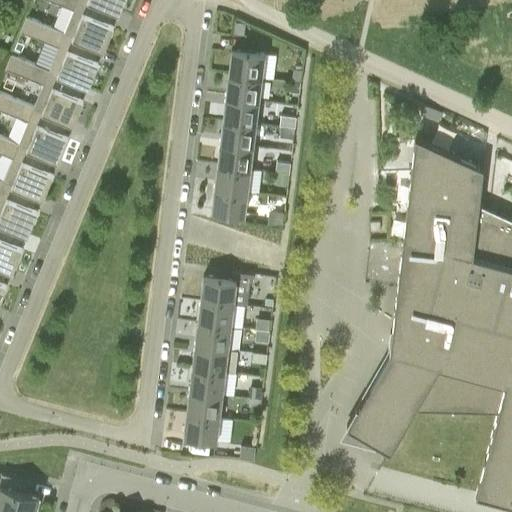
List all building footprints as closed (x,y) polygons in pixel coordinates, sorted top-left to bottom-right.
[(54,0),(73,8),(64,30),(63,32),(93,44),(103,48),(113,23),(103,19),(108,7),(91,0),(54,0)] [(91,0),(108,7),(118,11),(122,0),(91,0)] [(58,45),(49,67),(48,69),(78,81),(88,85),(98,60),(88,56),(93,44),(63,32),(64,30),(26,15),(20,29),(58,45)] [(243,33),(245,21),(235,20),(234,33),(243,33)] [(231,48),(229,71),(261,75),(264,52),(231,48)] [(48,69),(49,67),(11,52),(5,66),(43,82),(34,104),(33,106),(63,118),(73,122),(83,97),(73,93),(78,81),(48,69)] [(291,67),(290,79),(300,80),(301,68),(291,67)] [(229,71),(226,94),(258,98),(261,75),(229,71)] [(300,80),(290,79),(289,90),(299,91),(300,80)] [(0,107),(28,119),(18,141),(18,143),(47,155),(57,159),(68,134),(58,129),(63,118),(33,106),(34,104),(0,90),(0,107)] [(258,98),(226,94),(223,117),(255,121),(258,98)] [(281,126),(295,126),(296,114),(282,113),(281,126)] [(223,117),(220,140),(253,144),(255,121),(223,117)] [(295,126),(281,126),(280,136),(294,137),(295,126)] [(42,166),(47,155),(18,143),(18,141),(0,133),(0,150),(12,156),(3,178),(3,180),(32,192),(42,196),(53,171),(42,166)] [(511,216),(478,202),(483,164),(415,133),(389,350),(346,424),(390,449),(414,408),(497,410),(475,492),(511,501),(511,216)] [(253,144),(220,140),(217,163),(250,167),(253,144)] [(276,159),(275,170),(289,171),(290,161),(276,159)] [(217,163),(214,186),(247,190),(250,167),(217,163)] [(289,181),(289,177),(289,171),(275,170),(274,180),(288,181),(289,181)] [(0,222),(17,229),(27,233),(37,208),(27,203),(32,192),(3,180),(3,178),(0,176),(0,222)] [(211,209),(244,213),(247,190),(214,186),(211,209)] [(269,209),(268,224),(283,225),(284,210),(269,209)] [(12,240),(17,229),(0,222),(0,265),(2,266),(12,270),(22,244),(12,240)] [(200,297),(233,301),(236,278),(203,274),(200,297)] [(200,297),(198,320),(230,324),(233,301),(200,297)] [(255,327),(268,328),(269,317),(256,316),(255,327)] [(198,320),(195,343),(227,347),(230,324),(198,320)] [(269,339),(270,331),(270,328),(268,328),(255,327),(254,338),(269,339)] [(195,343),(192,366),(224,370),(227,347),(195,343)] [(253,350),(252,359),(264,360),(265,351),(253,350)] [(224,370),(192,366),(189,389),(222,393),(224,370)] [(249,395),(261,396),(262,385),(250,384),(249,395)] [(189,389),(186,412),(219,416),(222,393),(189,389)] [(261,396),(249,395),(248,404),(260,405),(261,396)] [(219,416),(186,412),(183,435),(216,439),(219,416)] [(239,456),(254,458),(255,445),(240,443),(239,456)] [(0,505),(24,511),(34,511),(39,493),(27,490),(30,479),(2,471),(0,477),(0,505)]
